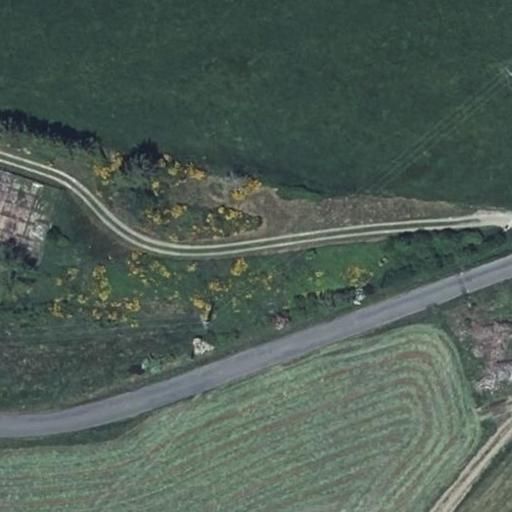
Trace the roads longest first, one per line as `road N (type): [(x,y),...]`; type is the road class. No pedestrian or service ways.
road 1 (unknown): [(511,223),(475,220),(176,257),(139,245),(56,180),(0,161)]
road 2 (secondary): [(0,424),(144,401),(511,267)]
